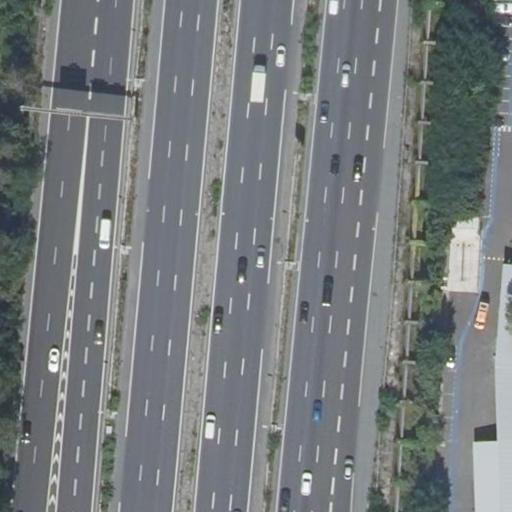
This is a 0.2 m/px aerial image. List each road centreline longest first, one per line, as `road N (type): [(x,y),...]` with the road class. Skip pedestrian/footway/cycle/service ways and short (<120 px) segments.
road 1 (motorway): [(191,0),(145,511)]
road 2 (motorway): [(221,511),(266,0)]
road 3 (motorway): [(104,8),(66,140),(34,511)]
road 4 (motorway): [(104,8),(70,511)]
road 5 (motorway): [(302,511),(333,198)]
road 6 (motorway): [(331,511),(333,198)]
road 7 (motorway): [(333,198),(352,0)]
